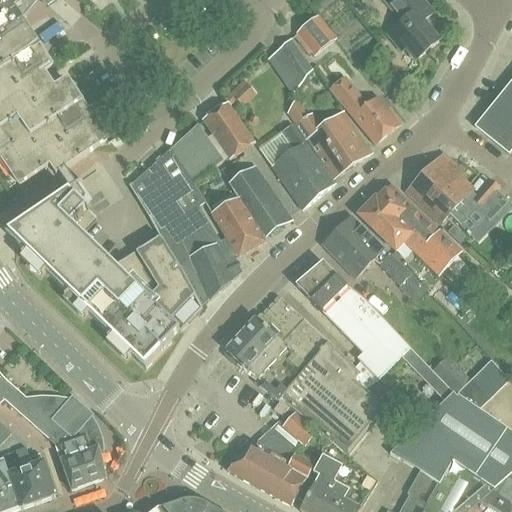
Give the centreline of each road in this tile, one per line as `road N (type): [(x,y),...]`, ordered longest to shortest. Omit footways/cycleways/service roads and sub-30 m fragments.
road 1 (residential): [(149,444),(185,373),(231,311),(439,122),(498,13)]
road 2 (tertiary): [(149,444),(0,288)]
road 3 (residential): [(127,243),(97,175),(154,130)]
road 4 (residential): [(154,130),(258,35)]
road 5 (tertiary): [(253,511),(149,444)]
